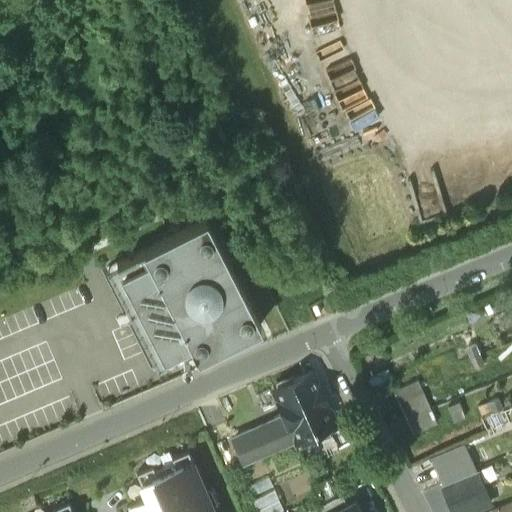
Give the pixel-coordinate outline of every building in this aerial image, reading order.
[(337,6),(311,14),(318,37),(343,29),(337,6)] [(346,108),(372,98),(348,34),(322,44),(346,108)] [(206,219),(108,269),(158,367),(194,349),(199,357),(225,344),(227,345),(233,342),(234,339),(260,326),(206,219)] [(474,345),(467,347),(471,357),(478,354),(474,345)] [(478,354),(471,357),(476,367),(483,364),(478,354)] [(334,421),(312,372),(274,388),(286,415),(234,438),(244,461),(296,438),(296,437),(312,430),(318,444),(328,440),(322,426),(334,421)] [(420,377),(394,388),(407,416),(432,405),(420,377)] [(497,398),(490,401),(494,410),(501,408),(497,398)] [(432,405),(407,416),(413,430),(438,419),(432,405)] [(501,408),(494,410),(499,420),(505,417),(501,408)] [(472,455),(437,470),(443,484),(475,470),(478,469),(472,455)] [(205,489),(192,459),(141,482),(147,496),(130,503),(134,511),(214,511),(209,500),(205,501),(201,491),(205,489)] [(443,484),(442,484),(453,511),(468,511),(490,503),(475,470),(443,484)] [(255,496),(261,511),(272,511),(286,506),(277,486),(255,496)] [(68,501),(52,508),(54,511),(52,511),(69,511),(73,511),(68,501)] [(360,511),(355,502),(336,511),(360,511)]
